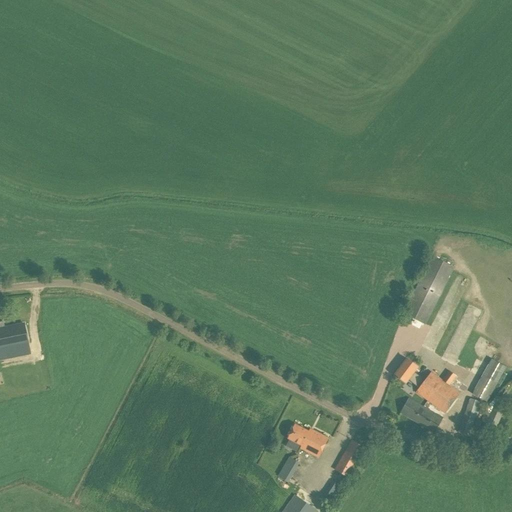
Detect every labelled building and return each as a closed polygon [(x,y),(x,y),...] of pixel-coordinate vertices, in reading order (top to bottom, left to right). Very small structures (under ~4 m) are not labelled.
[(425,325),(454,267),(431,256),(403,314),(425,325)] [(4,327),(0,327),(0,349),(28,343),(24,323),(4,327)] [(425,380),(414,372),(418,367),(407,358),(395,374),(406,383),(408,379),(419,388),(416,392),(445,414),(460,393),(450,385),(453,381),(455,382),(458,377),(456,376),(457,376),(449,370),(442,379),(431,371),(425,380)] [(487,402),(506,367),(491,358),(472,394),(487,402)] [(435,433),(443,417),(409,397),(399,413),(435,433)] [(504,411),(507,404),(497,399),(494,406),(493,406),(491,411),(486,410),(481,421),(486,423),(483,430),(494,435),(496,429),(504,411)] [(309,431),(295,424),(288,439),(302,446),(301,448),(319,457),(328,438),(310,429),(309,431)] [(349,478),(366,448),(352,440),(334,470),(349,478)] [(280,473),(291,481),(306,463),(295,454),(280,473)] [(317,511),(318,511),(295,494),(282,511),(317,511)]
